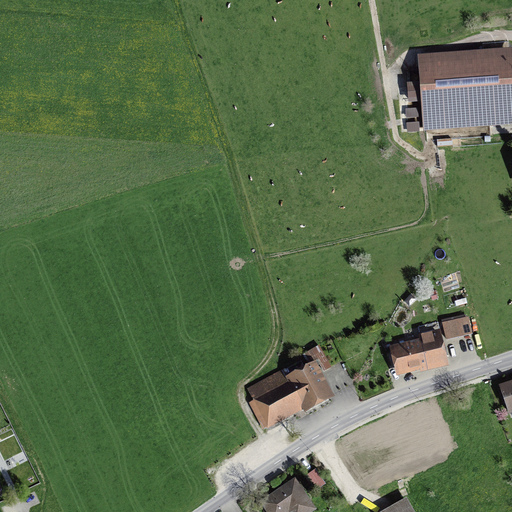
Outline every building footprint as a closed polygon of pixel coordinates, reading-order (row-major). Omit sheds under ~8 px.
[(426,128),(511,122),(511,87),(510,60),(421,66),(426,128)] [(407,132),(420,132),(420,109),(407,109),(407,132)] [(471,334),(468,319),(443,324),(447,339),(471,334)] [(418,346),(423,366),(444,361),(437,332),(421,336),(423,345),(418,346)] [(423,366),(418,346),(394,352),(399,371),(423,366)] [(319,347),(303,355),(309,365),(318,361),(324,371),(330,367),(319,347)] [(291,383),(303,405),(305,409),(328,397),(313,368),(306,372),(301,363),(285,371),(291,383)] [(303,405),(291,383),(251,405),(262,427),(303,405)] [(511,408),(511,383),(501,388),(508,410),(511,408)] [(228,391),(192,411),(205,433),(240,413),(228,391)] [(315,470),(308,475),(318,488),(325,484),(315,470)] [(294,482),(278,493),(289,511),(293,508),(296,511),(308,511),(313,509),(294,482)] [(269,511),(287,511),(289,511),(278,493),(263,503),(269,511)] [(382,511),(411,511),(405,500),(382,511)]
